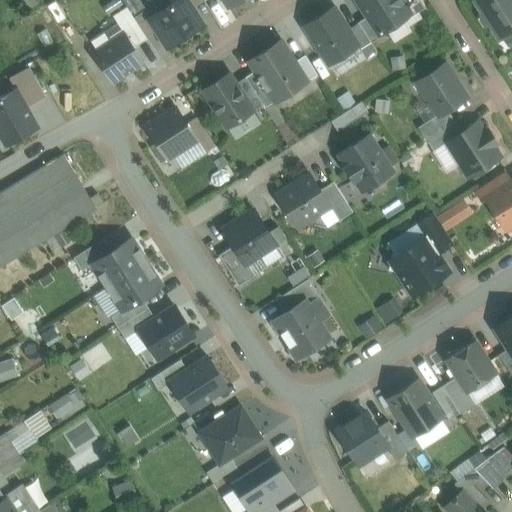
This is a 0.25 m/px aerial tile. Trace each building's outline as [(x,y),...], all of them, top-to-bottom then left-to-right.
[(187,0),(176,0),(170,4),(168,1),(146,15),(156,32),(166,47),(203,24),(193,8),(187,0)] [(203,2),(201,0),(187,0),(193,8),(203,2)] [(357,0),(368,16),(379,34),(380,33),(408,15),(409,14),(400,0),(357,0)] [(424,8),(419,0),(400,0),(409,14),(408,15),(410,18),(424,8)] [(511,0),(475,0),(483,13),(482,18),(486,25),(492,25),(498,36),(506,31),(511,29),(511,0)] [(116,33),(88,50),(110,86),(142,66),(130,47),(145,38),(134,18),(127,7),(107,19),(116,33)] [(358,46),(333,7),(304,25),(329,64),(358,46)] [(143,12),(134,18),(145,38),(156,32),(146,15),(143,12)] [(380,33),(379,34),(368,16),(358,22),(371,43),(382,35),(380,33)] [(281,40),(249,61),(255,71),(275,101),(307,80),(281,40)] [(465,97),(445,65),(418,82),(438,114),(447,109),(465,97)] [(275,101),(255,71),(245,77),(263,105),(265,107),(275,101)] [(247,102),(228,74),(203,90),(227,126),(251,111),(252,110),(247,102)] [(15,89),(0,97),(0,132),(7,145),(37,128),(15,89)] [(257,96),(247,102),(252,110),(251,111),(252,112),(263,105),(257,96)] [(361,102),(331,121),(337,131),(367,111),(361,102)] [(176,108),(146,127),(167,159),(197,139),(176,108)] [(438,114),(418,127),(427,141),(455,123),(447,109),(438,114)] [(455,123),(427,141),(433,151),(447,142),(462,133),(455,123)] [(484,134),(477,123),(462,133),(447,142),(468,176),(498,156),(492,145),(495,143),(487,132),(484,134)] [(369,135),(339,154),(346,166),(344,167),(352,179),(354,177),(362,190),(392,171),(369,135)] [(64,154),(0,192),(0,217),(74,173),(75,173),(64,154)] [(511,180),(506,172),(468,196),(475,206),(487,198),(511,181),(511,180)] [(74,173),(0,217),(0,265),(7,261),(7,262),(96,208),(74,173)] [(309,173),(276,194),(296,225),(316,212),(317,215),(330,206),(320,190),(309,173)] [(333,181),(320,190),(330,206),(339,220),(352,212),(333,181)] [(511,181),(487,198),(499,215),(503,212),(511,226),(511,181)] [(463,202),(440,217),(447,228),(470,213),(463,202)] [(253,209),(223,228),(234,245),(246,264),(247,263),(276,245),(253,209)] [(452,243),(433,213),(417,223),(426,238),(436,254),(437,253),(452,243)] [(106,287),(146,261),(131,237),(111,250),(91,263),(92,264),(106,287)] [(91,263),(111,250),(103,238),(73,258),(82,270),(92,264),(91,263)] [(426,238),(400,254),(393,252),(389,270),(397,271),(412,294),(449,271),(437,253),(436,254),(426,238)] [(246,264),(234,245),(219,255),(238,285),(254,275),(247,263),(246,264)] [(146,261),(106,287),(121,310),(142,298),(162,285),(146,261)] [(308,279),(276,300),(284,313),(304,300),(307,303),(319,296),(308,279)] [(148,308),(142,298),(121,310),(111,316),(118,327),(148,308)] [(384,321),(401,313),(394,298),(377,306),(384,321)] [(284,313),(272,320),(297,359),(315,347),(314,345),(328,336),(307,303),(304,300),(284,313)] [(138,329),(157,359),(194,336),(175,305),(154,318),(138,329)] [(154,318),(148,308),(118,327),(125,338),(138,329),(154,318)] [(366,336),(385,325),(378,312),(359,323),(366,336)] [(511,317),(495,329),(508,349),(511,354),(511,317)] [(92,371),(111,359),(100,341),(81,353),(92,371)] [(475,342),(447,360),(457,376),(467,391),(495,373),(475,342)] [(511,354),(508,349),(498,355),(511,376),(511,354)] [(187,411),(231,389),(212,352),(187,365),(183,358),(153,373),(159,384),(170,379),(187,411)] [(81,356),(69,364),(80,380),(92,372),(81,356)] [(0,360),(0,379),(18,373),(12,357),(0,360)] [(467,391),(457,376),(442,386),(459,413),(475,403),(467,391)] [(417,379),(388,398),(413,437),(442,418),(417,379)] [(459,413),(442,386),(432,393),(449,420),(459,413)] [(59,420),(86,403),(76,387),(49,404),(59,420)] [(260,438),(240,407),(200,433),(219,464),(230,457),(260,438)] [(366,412),(337,430),(359,464),(386,446),(388,446),(386,443),(376,428),(366,412)] [(67,429),(74,445),(95,435),(88,419),(67,429)] [(14,427),(5,433),(10,440),(30,428),(25,420),(14,427)] [(407,451),(388,421),(376,428),(386,443),(388,446),(386,446),(395,459),(407,451)] [(5,433),(0,436),(0,467),(19,455),(10,440),(5,433)] [(511,458),(502,448),(474,469),(482,476),(493,488),(511,469),(511,458)] [(236,467),(230,457),(219,464),(207,472),(212,482),(236,467)] [(291,486),(273,458),(233,484),(250,511),(257,511),(272,502),(276,500),(274,497),(291,486)] [(474,469),(454,484),(462,492),(462,491),(478,508),(487,499),(473,485),(482,476),(474,469)] [(482,511),(478,508),(462,491),(462,492),(446,506),(451,511),(482,511)] [(0,501),(0,511),(14,511),(5,498),(2,501),(0,501)] [(277,511),(272,502),(257,511),(277,511)]
